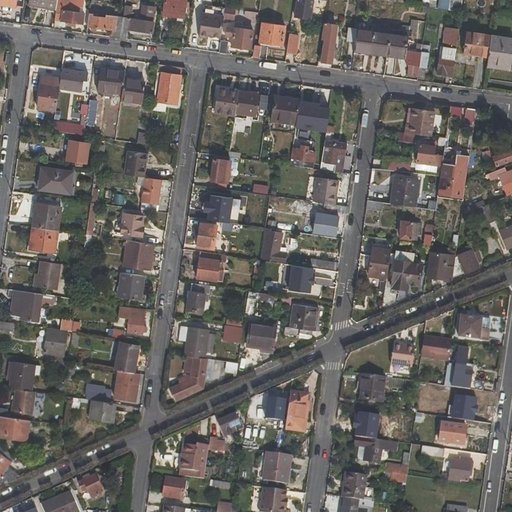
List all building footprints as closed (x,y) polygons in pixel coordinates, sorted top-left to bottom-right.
[(0,0),(0,4),(23,8),(23,0),(0,0)] [(30,0),(30,6),(56,10),(57,0),(30,0)] [(70,0),(57,0),(56,10),(55,21),(84,25),(85,14),(69,11),(70,0)] [(185,18),(187,0),(165,0),(163,15),(185,18)] [(313,0),(323,0),(327,0),(297,0),(295,17),(311,20),(313,0)] [(440,0),(439,9),(461,13),(463,0),(440,0)] [(133,8),(125,5),(123,18),(120,39),(127,40),(128,31),(153,34),(155,23),(154,23),(156,8),(144,6),(141,20),(131,19),(133,8)] [(225,8),(204,5),(203,14),(224,16),(225,8)] [(234,20),(236,10),(225,8),(224,16),(224,19),(234,20)] [(97,28),(112,30),(111,38),(120,39),(123,18),(105,16),(106,12),(90,10),(88,27),(92,28),(92,30),(97,31),(97,28)] [(511,12),(501,10),(500,18),(511,19),(511,12)] [(221,38),(224,19),(224,16),(203,14),(199,38),(208,40),(208,36),(221,38)] [(419,21),(411,20),(410,27),(409,32),(412,33),(417,33),(419,21)] [(283,46),(286,26),(262,22),(259,43),(283,46)] [(331,69),(337,26),(324,23),(321,41),(324,41),(321,62),(318,62),(317,67),(331,69)] [(251,50),(254,30),(227,27),(226,34),(230,35),(229,40),(230,43),(232,43),(231,48),(251,50)] [(348,28),(346,41),(356,43),(357,30),(357,29),(348,28)] [(374,28),(374,33),(357,30),(356,43),(354,54),(363,55),(364,53),(379,55),(379,53),(387,55),(390,30),(374,28)] [(437,74),(452,77),(458,31),(446,29),(445,42),(450,43),(449,48),(443,47),(442,59),(439,59),(437,74)] [(409,32),(398,30),(390,30),(387,55),(390,55),(390,57),(406,59),(406,51),(408,40),(411,40),(412,33),(409,32)] [(463,54),(488,59),(492,36),(466,32),(463,54)] [(297,55),(299,36),(290,35),(287,54),(297,55)] [(510,68),(511,54),(511,38),(492,36),(488,59),(488,67),(497,68),(497,66),(510,68)] [(228,43),(221,41),(219,53),(227,54),(228,43)] [(259,59),(261,46),(254,45),(253,58),(259,59)] [(419,68),(421,52),(422,46),(416,45),(416,52),(411,52),(408,65),(407,76),(418,78),(419,68)] [(427,69),(429,53),(421,52),(419,68),(427,69)] [(157,102),(176,105),(181,68),(163,65),(161,80),(165,81),(163,92),(159,91),(157,102)] [(112,97),(113,94),(122,95),(124,79),(125,72),(101,68),(99,83),(98,92),(105,92),(105,96),(112,97)] [(87,81),(88,72),(62,69),(60,79),(59,89),(82,92),(83,81),(87,81)] [(43,76),(38,108),(56,111),(59,89),(60,79),(43,76)] [(124,79),(122,95),(121,101),(143,104),(146,83),(124,79)] [(99,83),(92,82),(90,100),(97,101),(98,92),(99,83)] [(215,113),(235,116),(235,115),(238,91),(218,88),(215,113)] [(255,117),(258,94),(238,91),(235,115),(255,117)] [(275,96),(271,121),(296,125),(300,100),(275,96)] [(94,127),(97,101),(90,100),(86,126),(94,127)] [(406,124),(405,133),(432,137),(435,111),(413,107),(410,124),(406,124)] [(465,126),(474,127),(475,121),(476,111),(467,109),(465,126)] [(139,132),(138,143),(147,145),(149,133),(139,132)] [(324,151),(321,170),(342,173),(346,144),(337,142),(337,139),(330,138),(329,141),(325,141),(325,142),(324,151)] [(437,146),(445,147),(446,138),(438,138),(437,146)] [(69,140),(66,161),(87,163),(89,143),(69,140)] [(419,143),(416,162),(442,166),(442,163),(443,158),(444,156),(434,155),(436,143),(421,141),(420,144),(419,143)] [(301,150),(293,148),(290,165),(305,167),(306,161),(315,163),(316,152),(309,150),(309,146),(302,145),(301,150)] [(492,157),(496,167),(511,160),(511,152),(511,149),(509,150),(506,145),(493,150),(495,156),(492,157)] [(127,151),(124,174),(140,176),(144,177),(147,154),(127,151)] [(211,181),(228,184),(232,157),(229,157),(214,154),(211,181)] [(438,195),(464,199),(466,182),(469,156),(460,155),(456,155),(455,160),(455,165),(442,163),(442,166),(441,175),(438,195)] [(41,167),(38,190),(71,194),(74,171),(41,167)] [(507,174),(504,167),(485,175),(486,179),(489,178),(491,180),(507,174)] [(105,172),(95,170),(90,203),(96,203),(101,204),(105,172)] [(501,185),(511,180),(511,175),(500,180),(501,185)] [(157,205),(159,205),(162,179),(144,177),(140,176),(139,185),(144,186),(141,210),(156,211),(157,205)] [(393,187),(395,187),(393,205),(415,208),(419,180),(395,177),(393,187)] [(317,178),(314,202),(324,204),(336,205),(339,181),(317,178)] [(506,196),(511,194),(511,180),(501,185),(506,196)] [(271,188),(254,186),(253,193),(259,194),(267,195),(270,196),(271,188)] [(383,203),(368,201),(367,209),(382,211),(383,203)] [(469,207),(471,211),(474,210),(482,207),(485,205),(483,201),(469,207)] [(62,207),(35,203),(32,227),(58,231),(62,207)] [(96,203),(90,203),(87,222),(93,222),(96,203)] [(327,208),(326,211),(346,214),(347,207),(336,205),(324,204),(324,207),(327,208)] [(492,209),(490,204),(485,205),(482,207),(485,213),(492,209)] [(474,210),(476,216),(485,213),(482,207),(474,210)] [(489,223),(497,220),(492,209),(485,213),(489,223)] [(143,216),(134,215),(130,215),(123,214),(121,233),(141,236),(143,216)] [(218,214),(217,221),(222,222),(232,224),(238,224),(238,217),(233,215),(218,214)] [(316,229),(321,230),(320,234),(336,236),(337,233),(339,233),(340,228),(337,228),(338,222),(322,220),(322,225),(317,224),(316,229)] [(401,221),(400,239),(416,240),(417,235),(421,235),(422,223),(401,221)] [(221,229),(231,231),(232,224),(222,222),(221,229)] [(214,249),(218,226),(200,223),(197,246),(214,249)] [(433,226),(426,225),(423,245),(430,246),(433,226)] [(511,225),(499,231),(506,246),(511,244),(511,225)] [(55,253),(58,231),(32,227),(29,249),(55,253)] [(267,231),(262,260),(286,263),(287,254),(280,253),(283,234),(267,231)] [(91,251),(90,251),(92,236),(86,235),(83,258),(90,258),(91,251)] [(123,267),(150,271),(154,244),(126,240),(123,267)] [(462,249),(463,253),(456,257),(452,278),(479,267),(478,264),(482,261),(478,253),(474,255),(470,246),(462,249)] [(368,276),(387,279),(392,250),(373,247),(368,276)] [(226,261),(227,255),(201,252),(197,278),(222,281),(224,270),(222,269),(223,260),(226,261)] [(430,252),(426,278),(452,281),(452,278),(456,257),(456,253),(449,253),(449,255),(430,252)] [(409,262),(410,256),(395,254),(391,287),(408,290),(408,285),(419,286),(422,264),(409,262)] [(315,268),(315,267),(338,270),(339,263),(311,259),(310,267),(313,268),(315,268)] [(58,290),(61,264),(39,261),(38,274),(36,286),(58,290)] [(297,292),(309,293),(313,268),(310,267),(286,264),(270,262),(269,269),(292,272),(289,291),(290,291),(290,294),(296,294),(297,292)] [(142,291),(140,291),(140,289),(142,276),(121,273),(117,297),(141,301),(142,291)] [(382,282),(379,300),(383,301),(387,283),(382,282)] [(209,300),(211,286),(192,283),(191,292),(189,292),(186,310),(203,313),(205,299),(209,300)] [(44,302),(45,294),(9,289),(6,314),(10,315),(25,317),(25,320),(38,322),(41,302),(44,302)] [(258,300),(274,302),(275,295),(259,293),(258,300)] [(53,304),(54,296),(45,294),(44,302),(53,304)] [(315,331),(319,308),(294,305),(290,328),(285,327),(284,334),(298,336),(299,329),(315,331)] [(126,331),(143,334),(146,309),(130,307),(126,331)] [(25,320),(25,317),(10,315),(9,322),(15,323),(24,324),(25,320)] [(481,329),(483,318),(462,315),(459,337),(488,341),(490,330),(481,329)] [(244,322),(227,319),(226,326),(243,328),(244,322)] [(15,323),(9,322),(0,320),(0,329),(14,332),(15,323)] [(250,322),(246,346),(257,348),(258,345),(274,347),(277,325),(250,322)] [(73,324),(61,323),(59,330),(67,331),(72,331),(73,324)] [(225,325),(223,340),(241,343),(243,328),(226,326),(225,325)] [(179,340),(186,341),(183,356),(187,356),(194,358),(205,359),(210,330),(181,326),(179,340)] [(43,353),(50,354),(49,360),(56,361),(57,362),(67,363),(68,356),(64,356),(67,331),(59,330),(47,328),(43,353)] [(113,329),(112,337),(124,339),(125,330),(113,329)] [(78,334),(72,333),(70,346),(77,347),(78,334)] [(451,341),(451,340),(425,336),(422,357),(448,361),(451,341)] [(119,342),(115,370),(117,370),(135,373),(140,345),(119,342)] [(414,366),(417,347),(395,343),(393,363),(414,366)] [(469,348),(457,347),(452,387),(471,389),(472,377),(465,376),(469,348)] [(187,356),(184,373),(191,374),(194,358),(187,356)] [(175,401),(203,388),(208,359),(205,359),(194,358),(191,374),(179,380),(181,384),(170,389),(175,401)] [(13,362),(10,380),(9,388),(15,389),(32,391),(34,374),(36,365),(13,362)] [(226,370),(236,371),(236,362),(226,362),(226,370)] [(125,400),(135,402),(139,373),(135,373),(117,370),(114,397),(125,399),(125,400)] [(383,403),(386,377),(363,374),(360,399),(383,403)] [(88,385),(86,398),(92,400),(110,402),(112,390),(105,389),(105,387),(88,385)] [(452,387),(445,386),(441,385),(440,391),(472,396),(473,390),(471,389),(452,387)] [(34,391),(32,391),(15,389),(11,411),(31,414),(34,391)] [(305,432),(310,394),(291,391),(285,429),(305,432)] [(469,415),(471,398),(459,396),(457,413),(469,415)] [(283,420),(286,400),(269,398),(266,418),(283,420)] [(112,411),(115,411),(116,403),(110,402),(92,400),(89,419),(110,422),(112,411)] [(244,429),(237,413),(217,421),(224,438),(244,429)] [(30,421),(6,417),(0,416),(0,433),(27,437),(30,421)] [(410,441),(413,417),(404,416),(401,439),(410,441)] [(375,425),(358,422),(356,437),(364,438),(364,434),(373,436),(375,425)] [(465,446),(468,426),(442,422),(439,442),(444,443),(444,447),(456,448),(456,445),(465,446)] [(392,433),(377,431),(376,440),(391,442),(392,433)] [(0,437),(27,441),(27,437),(0,433),(0,437)] [(218,440),(218,438),(211,436),(210,445),(209,450),(224,453),(226,442),(218,440)] [(376,440),(364,438),(356,437),(354,445),(359,446),(357,459),(379,463),(381,449),(392,451),(393,442),(391,442),(376,440)] [(182,469),(197,471),(196,478),(205,479),(209,450),(210,445),(198,443),(197,447),(183,444),(182,453),(185,454),(182,469)] [(59,444),(52,447),(57,459),(64,456),(59,444)] [(0,484),(6,482),(1,476),(15,457),(0,446),(0,484)] [(444,457),(445,449),(430,447),(429,455),(444,457)] [(263,481),(288,484),(292,455),(282,454),(267,451),(263,481)] [(441,474),(441,480),(460,483),(460,481),(469,482),(472,460),(461,458),(460,461),(451,460),(449,475),(441,474)] [(27,459),(24,463),(32,470),(38,467),(27,459)] [(402,466),(387,463),(385,472),(386,472),(407,475),(409,461),(403,460),(402,466)] [(182,469),(182,476),(196,478),(197,471),(182,469)] [(406,481),(407,475),(386,472),(386,479),(406,481)] [(345,483),(348,483),(345,498),(363,500),(367,476),(346,473),(345,483)] [(104,493),(96,475),(79,483),(82,492),(89,489),(93,499),(104,493)] [(184,500),(186,480),(165,478),(163,496),(184,500)] [(211,480),(211,486),(228,489),(229,482),(211,480)] [(283,511),(284,509),(286,500),(287,492),(264,488),(260,511),(283,511)] [(44,511),(80,511),(72,491),(41,504),(44,511)] [(290,499),(305,502),(306,493),(291,491),(290,499)] [(374,509),(375,502),(363,500),(345,498),(342,511),(363,511),(364,507),(374,509)] [(232,511),(233,505),(219,503),(218,511),(232,511)]
